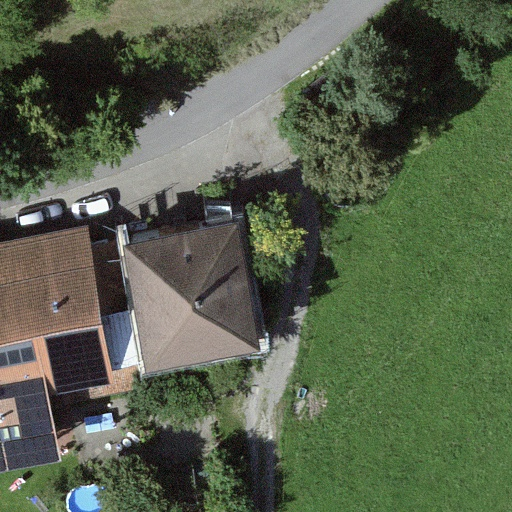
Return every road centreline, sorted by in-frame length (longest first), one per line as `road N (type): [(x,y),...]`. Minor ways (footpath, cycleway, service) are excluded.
road 1 (track): [(259,511),(262,398),(300,242),(289,187),(226,97)]
road 2 (tertiary): [(363,0),(226,97),(94,159),(0,185)]
